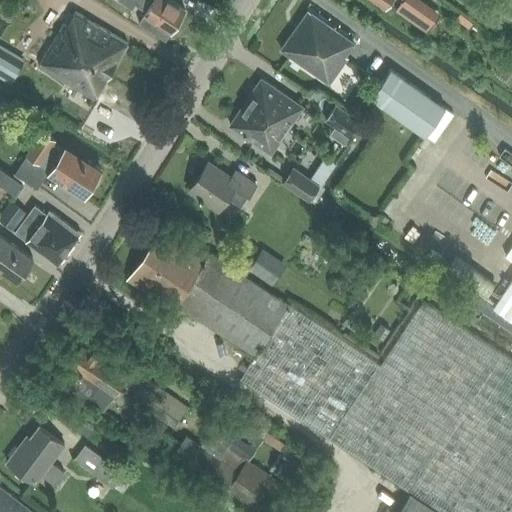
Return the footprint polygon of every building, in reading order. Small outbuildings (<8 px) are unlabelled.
[(165,40),(185,10),(170,0),(117,0),(132,9),(135,5),(145,11),(138,22),(165,40)] [(391,0),(373,0),(385,8),(391,0)] [(421,0),(401,0),(400,3),(394,12),(419,30),(425,22),(433,28),(440,17),(433,12),(435,9),(421,0)] [(311,6),(280,49),(328,83),(350,53),(346,51),(356,38),(311,6)] [(94,99),(127,43),(75,12),(66,26),(63,24),(38,66),(94,99)] [(0,44),(0,75),(12,83),(26,59),(0,44)] [(395,64),(371,97),(424,135),(448,101),(395,64)] [(261,78),(245,101),(287,129),(302,106),(261,78)] [(287,129),(245,101),(229,124),(271,153),(287,129)] [(361,123),(337,106),(327,120),(351,137),(361,123)] [(448,108),(425,134),(430,139),(453,113),(448,108)] [(37,188),(48,169),(59,176),(57,180),(70,188),(72,185),(86,194),(100,173),(98,171),(100,168),(88,160),(85,163),(73,156),(52,142),(55,138),(42,130),(14,173),(37,188)] [(502,179),(510,165),(466,139),(458,153),(502,179)] [(240,206),(255,184),(235,170),(231,177),(208,161),(188,189),(218,210),(227,197),(240,206)] [(0,183),(16,195),(23,185),(0,167),(0,183)] [(310,200),(319,186),(293,168),(283,182),(310,200)] [(432,191),(422,212),(476,238),(486,217),(432,191)] [(0,221),(11,230),(25,212),(10,201),(0,213),(0,221)] [(34,204),(27,214),(14,231),(57,263),(80,233),(49,209),(46,213),(34,204)] [(244,261),(236,255),(227,250),(220,260),(209,253),(204,260),(160,230),(127,279),(172,309),(177,303),(254,355),(287,305),(237,271),(244,261)] [(0,269),(16,281),(32,258),(0,235),(0,269)] [(247,270),(271,286),(284,267),(261,250),(247,270)] [(511,280),(493,307),(511,320),(511,280)] [(381,364),(287,305),(254,355),(240,379),(411,492),(440,511),(511,511),(511,358),(423,300),(381,364)] [(370,348),(380,335),(359,318),(349,331),(370,348)] [(69,364),(79,371),(78,373),(80,374),(71,388),(104,409),(122,382),(123,383),(117,393),(139,408),(142,404),(175,427),(188,407),(131,368),(126,375),(82,345),(69,364)] [(240,425),(234,434),(219,458),(202,447),(186,436),(177,449),(193,460),(187,470),(228,496),(251,511),(260,511),(280,478),(250,460),(261,440),(271,446),(276,439),(265,432),(270,425),(254,415),(250,422),(241,416),(236,423),(240,425)] [(54,484),(63,471),(51,461),(64,444),(39,425),(25,444),(21,442),(6,461),(35,482),(41,474),(54,484)] [(73,459),(112,488),(124,472),(85,443),(73,459)] [(33,511),(0,486),(0,511),(33,511)] [(440,511),(411,492),(397,511),(440,511)]
